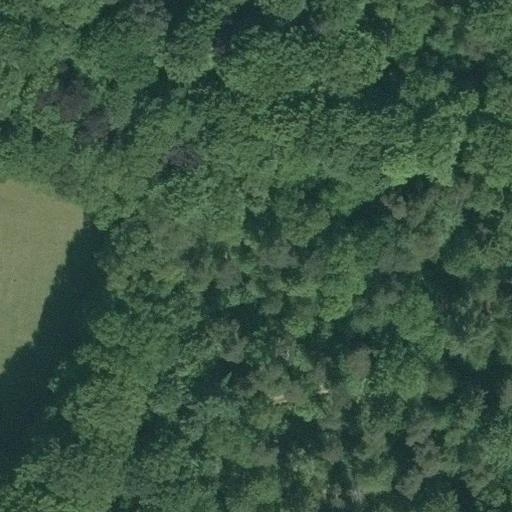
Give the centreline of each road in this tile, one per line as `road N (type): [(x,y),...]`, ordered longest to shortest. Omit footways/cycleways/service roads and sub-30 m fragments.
road 1 (track): [(511,374),(328,388),(223,424),(55,511)]
road 2 (track): [(0,28),(368,59)]
road 3 (track): [(368,59),(511,79)]
